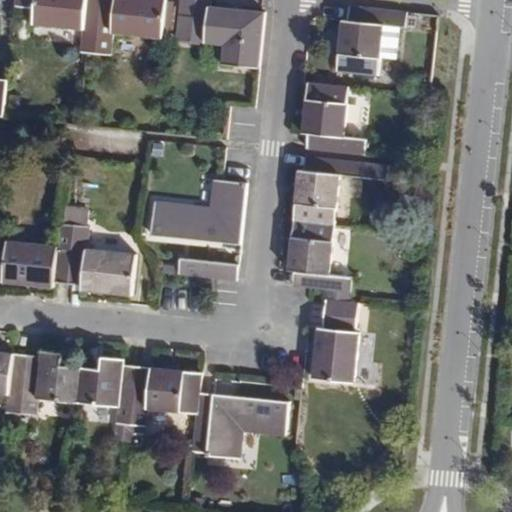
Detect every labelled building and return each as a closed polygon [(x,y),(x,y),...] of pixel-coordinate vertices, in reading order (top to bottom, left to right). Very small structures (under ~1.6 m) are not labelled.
[(95,56),(101,0),(14,0),(14,9),(34,11),(32,27),(82,32),(79,54),(95,56)] [(101,0),(95,56),(109,57),(112,35),(162,40),(165,0),(101,0)] [(209,0),(180,0),(180,13),(178,40),(205,42),(205,45),(224,46),(223,65),(260,69),(265,14),(209,8),(209,0)] [(407,14),(347,7),(346,22),(341,22),(337,72),(378,77),(380,59),(395,61),(399,29),(406,30),(407,14)] [(350,89),(309,84),(302,135),(307,135),(306,150),(366,156),(367,141),(345,139),(350,89)] [(299,173),(293,223),(335,227),(340,179),(363,181),(365,164),(305,158),(304,173),(299,173)] [(247,185),(212,182),(210,209),(155,203),(151,236),(241,246),(247,185)] [(53,283),(66,284),(72,225),(58,223),(56,247),(5,242),(1,283),(52,288),(53,283)] [(330,277),(335,227),(293,223),(288,273),(293,273),(292,288),(351,294),(353,279),(330,277)] [(88,226),(72,225),(66,284),(79,286),(79,291),(131,296),(135,255),(86,250),(88,226)] [(239,265),(179,259),(177,276),(237,282),(239,265)] [(358,305),(326,301),(323,330),(318,330),(312,381),(354,385),(359,333),(355,334),(358,305)] [(26,356),(21,415),(35,416),(37,399),(78,403),(81,369),(62,367),(64,354),(41,352),(41,358),(26,356)] [(21,415),(26,356),(0,353),(0,395),(7,396),(5,413),(21,415)] [(131,425),(136,367),(123,366),(123,360),(101,358),(100,371),(81,369),(78,403),(118,408),(116,424),(131,425)] [(136,367),(131,425),(145,427),(147,408),(196,413),(198,394),(201,374),(136,367)] [(198,394),(196,413),(192,451),(205,452),(205,456),(239,459),(241,432),(284,437),(288,403),(198,394)]
